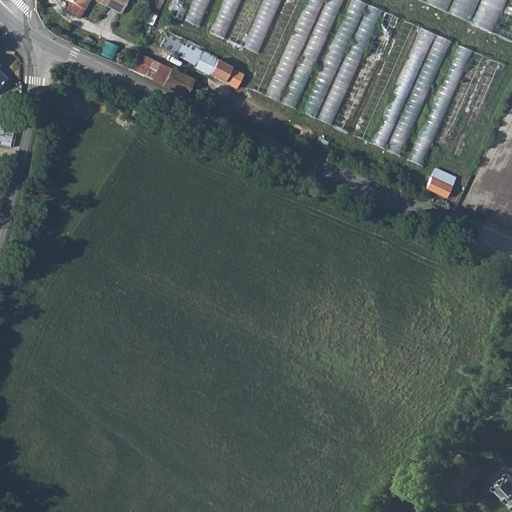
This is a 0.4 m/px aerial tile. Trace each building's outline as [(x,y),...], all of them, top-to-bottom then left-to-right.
[(67,0),(71,2),(66,11),(79,17),(83,8),(84,9),(88,0),(94,0),(120,13),(127,0),(67,0)] [(175,0),(170,14),(184,19),(191,0),(175,0)] [(195,0),(186,21),(201,27),(211,0),(195,0)] [(225,0),(212,33),(226,39),(241,0),(225,0)] [(245,0),(229,41),(243,47),(261,0),(245,0)] [(265,0),(245,48),(259,54),(281,0),(265,0)] [(289,0),(251,88),(265,94),(305,0),(289,0)] [(307,0),(270,97),(299,109),(340,0),(307,0)] [(336,126),(380,8),(358,0),(350,0),(308,114),(321,119),(321,120),(336,126)] [(511,39),(511,0),(433,0),(432,5),(449,12),(447,15),(511,39)] [(352,133),(395,16),(383,11),(339,128),(352,133)] [(358,137),(387,149),(434,33),(419,27),(405,21),(358,137)] [(166,33),(159,46),(194,65),(201,51),(180,39),(180,40),(166,33)] [(436,34),(389,151),(403,157),(449,40),(436,34)] [(423,166),(472,50),(460,45),(411,161),(423,166)] [(126,67),(143,76),(152,59),(135,51),(126,67)] [(230,67),(230,66),(211,56),(201,51),(194,65),(193,66),(234,88),(242,74),(230,67)] [(433,151),(447,156),(488,57),(475,52),(433,151)] [(465,164),(503,64),(489,58),(451,158),(465,164)] [(189,86),(192,79),(152,59),(143,76),(184,96),(189,86)] [(204,94),(189,86),(184,96),(199,104),(204,94)] [(12,128),(3,125),(0,138),(0,141),(9,143),(12,128)] [(429,177),(444,184),(448,175),(433,168),(429,177)] [(450,187),(444,184),(429,177),(425,188),(445,197),(450,187)] [(450,187),(445,197),(449,199),(454,189),(450,187)] [(451,511),(481,470),(462,454),(444,477),(448,481),(426,511),(425,511),(451,511)] [(511,476),(499,490),(511,503),(511,476)] [(407,498),(398,511),(399,511),(425,511),(426,511),(407,498)]
